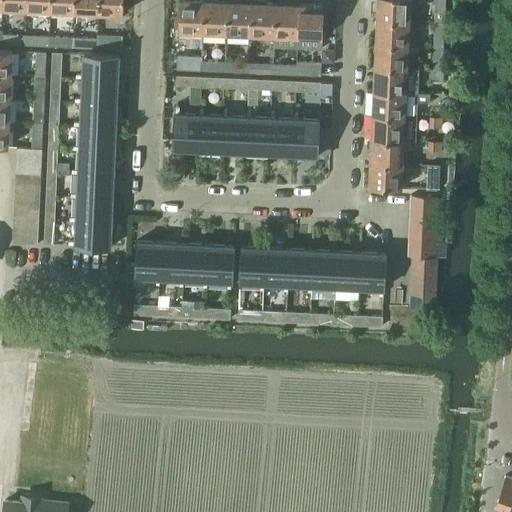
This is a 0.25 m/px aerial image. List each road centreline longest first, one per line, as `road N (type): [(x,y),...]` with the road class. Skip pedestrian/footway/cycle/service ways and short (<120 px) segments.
road 1 (residential): [(344,204),(146,196),(153,0)]
road 2 (residential): [(344,204),(351,0)]
road 3 (residential): [(393,298),(398,206),(344,204)]
